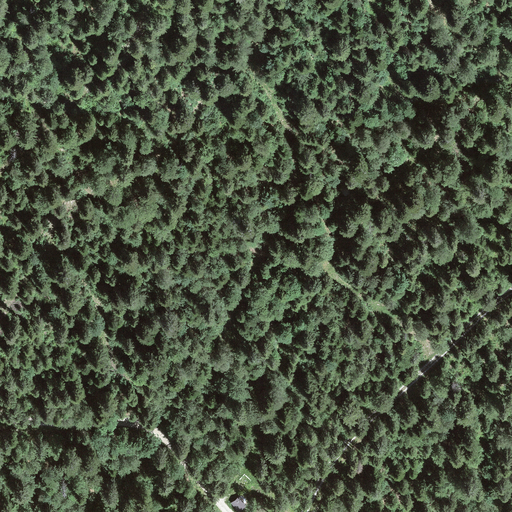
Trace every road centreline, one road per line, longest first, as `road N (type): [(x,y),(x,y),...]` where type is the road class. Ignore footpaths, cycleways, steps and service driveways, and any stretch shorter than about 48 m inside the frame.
road 1 (track): [(297,511),(360,424),(479,306),(511,285)]
road 2 (track): [(228,511),(148,426),(0,418)]
